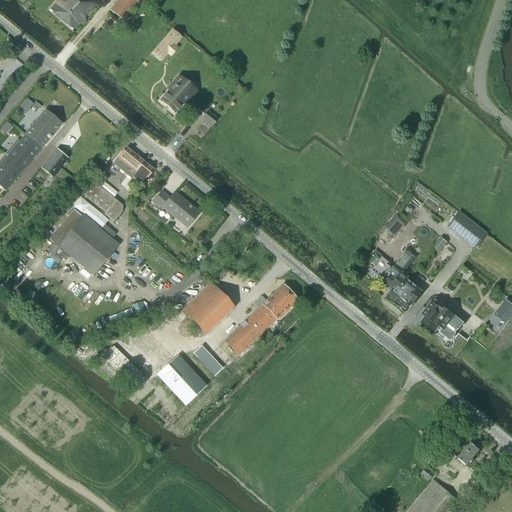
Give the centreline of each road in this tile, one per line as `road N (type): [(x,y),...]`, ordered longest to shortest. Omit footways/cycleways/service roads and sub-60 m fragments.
road 1 (tertiary): [(511,445),(0,21)]
road 2 (unclassified): [(511,128),(479,92),(502,0)]
road 3 (unknown): [(0,432),(109,511)]
